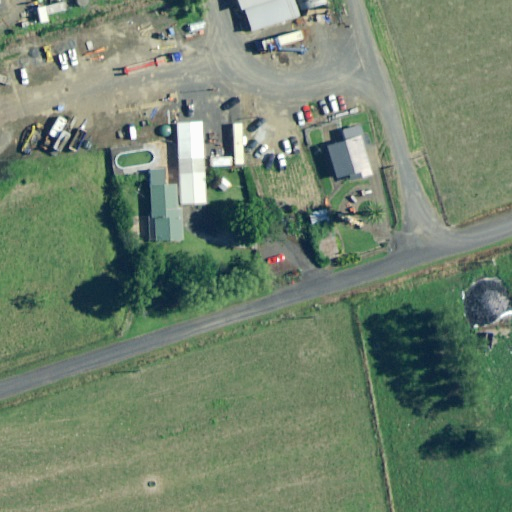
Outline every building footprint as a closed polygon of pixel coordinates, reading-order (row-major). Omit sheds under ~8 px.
[(236,0),(247,33),(296,16),(296,14),(291,0),(236,0)] [(291,0),(296,14),(327,3),(325,0),(291,0)] [(369,175),(355,126),(340,130),(343,141),(324,146),(333,178),(345,175),(347,181),(369,175)] [(203,204),(202,157),(177,158),(179,204),(203,204)] [(162,186),(161,169),(146,170),(149,219),(152,219),(153,241),(181,240),(179,208),(175,208),(173,186),(162,186)] [(327,221),(323,209),(305,214),(309,226),(327,221)] [(336,254),(329,229),(313,233),(320,258),(336,254)]
